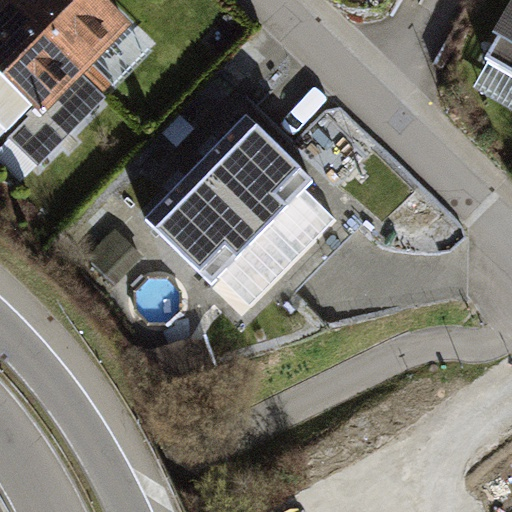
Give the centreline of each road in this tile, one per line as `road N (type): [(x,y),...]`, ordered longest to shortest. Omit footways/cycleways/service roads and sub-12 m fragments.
road 1 (residential): [(511,258),(264,0)]
road 2 (motorway): [(131,511),(75,408),(0,318)]
